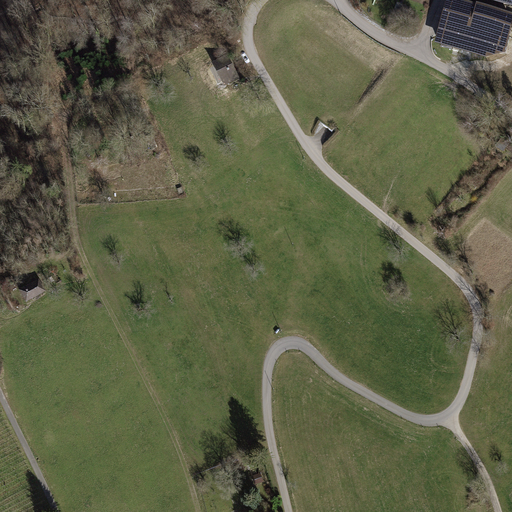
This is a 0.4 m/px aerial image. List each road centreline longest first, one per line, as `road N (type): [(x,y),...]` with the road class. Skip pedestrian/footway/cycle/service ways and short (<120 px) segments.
road 1 (residential): [(288,511),(266,408),(276,349),(291,341),(307,348),(370,393),(420,420),(438,420),(451,415),(465,391),(479,325),(469,292),(308,148),(251,50),(250,20)]
road 2 (track): [(63,112),(81,257),(156,401),(199,511)]
road 3 (unclassified): [(333,0),(382,38),(511,112)]
road 4 (residential): [(56,511),(0,392)]
